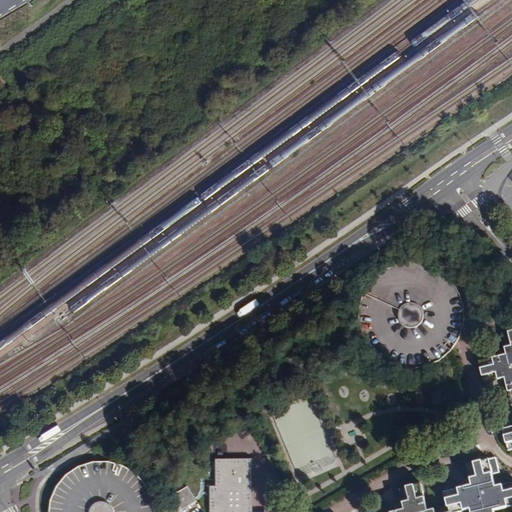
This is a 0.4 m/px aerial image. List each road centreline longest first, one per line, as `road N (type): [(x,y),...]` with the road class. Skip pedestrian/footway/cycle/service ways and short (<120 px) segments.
road 1 (secondary): [(116,398),(347,246)]
road 2 (secondary): [(0,479),(116,398)]
road 3 (secondary): [(116,398),(0,462)]
